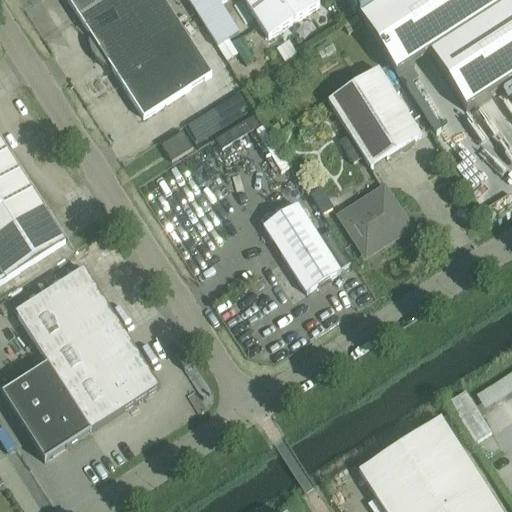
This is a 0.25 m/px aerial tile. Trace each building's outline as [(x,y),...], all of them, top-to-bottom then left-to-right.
[(211,78),(161,0),(65,0),(143,121),(211,78)] [(245,50),(217,0),(189,0),(223,62),(245,50)] [(241,0),(268,41),(319,9),(313,0),(241,0)] [(357,16),(381,0),(343,0),(354,17),(356,15),(357,16)] [(511,0),(381,0),(357,16),(358,18),(358,19),(396,78),(429,57),(466,114),(511,84),(511,0)] [(285,38),(274,44),(284,59),(294,52),(285,38)] [(377,72),(327,104),(370,171),(420,139),(377,72)] [(171,165),(192,151),(182,134),(160,148),(171,165)] [(0,245),(47,215),(0,142),(0,245)] [(340,219),(364,260),(408,232),(383,191),(340,219)] [(340,275),(296,208),(263,229),(306,297),(340,275)] [(94,239),(78,247),(88,267),(106,258),(101,247),(98,249),(94,239)] [(47,367),(91,434),(159,390),(83,272),(14,316),(47,367)] [(44,464),(91,434),(47,367),(1,397),(44,464)] [(483,407),(511,386),(511,370),(476,396),(483,407)] [(474,445),(489,436),(464,391),(449,399),(474,445)] [(497,511),(483,489),(439,422),(358,474),(382,511),(497,511)]
